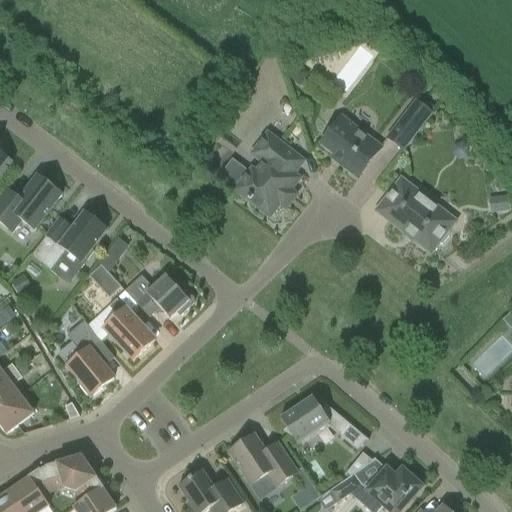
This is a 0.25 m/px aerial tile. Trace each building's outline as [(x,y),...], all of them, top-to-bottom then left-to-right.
[(403,152),(432,114),(416,102),(387,140),(403,152)] [(335,157),(333,160),(332,161),(359,181),(383,150),(342,119),(320,146),(335,157)] [(292,176),(302,164),(268,138),(254,156),(265,164),(257,176),(252,172),(237,192),(270,217),(280,204),(285,208),(294,196),(289,192),(298,181),(292,176)] [(0,181),(13,165),(0,154),(0,148),(0,149),(0,148),(0,181)] [(35,232),(62,197),(37,178),(19,201),(6,191),(0,199),(0,224),(13,235),(22,223),(35,232)] [(449,232),(456,223),(401,181),(376,213),(431,256),(438,247),(443,246),(450,238),(449,232)] [(508,199),(496,200),(498,215),(510,214),(508,199)] [(59,262),(77,276),(94,254),(92,252),(107,232),(103,229),(105,226),(97,220),(95,222),(85,215),(73,230),(60,221),(31,258),(51,273),(59,262)] [(108,275),(113,268),(103,261),(99,265),(102,268),(108,275)] [(110,300),(122,289),(102,268),(90,279),(110,300)] [(24,277),(11,284),(19,298),(32,291),(24,277)] [(195,305),(195,304),(195,302),(193,299),(181,289),(179,292),(167,279),(167,278),(167,277),(153,290),(142,278),(125,293),(150,320),(159,311),(170,322),(177,315),(180,319),(194,306),(195,305)] [(117,301),(88,328),(102,344),(110,337),(133,362),(155,342),(126,311),(117,301)] [(9,309),(0,315),(0,316),(7,326),(16,319),(9,309)] [(511,313),(502,322),(503,323),(511,332),(511,331),(511,313)] [(91,352),(102,344),(88,328),(85,323),(67,338),(73,345),(59,356),(68,368),(80,384),(78,385),(90,401),(106,388),(106,387),(114,380),(91,352)] [(0,370),(0,387),(18,374),(12,367),(2,374),(0,370)] [(0,414),(21,399),(13,388),(23,380),(18,374),(0,387),(0,414)] [(0,428),(6,437),(18,428),(34,416),(21,399),(0,414),(0,428)] [(368,443),(369,442),(322,404),(321,405),(323,406),(319,408),(313,399),(280,420),(286,429),(284,433),(293,439),(298,446),(327,427),(358,452),(366,442),(368,443)] [(70,422),(80,419),(72,406),(66,409),(70,422)] [(260,501),(298,475),(279,445),(266,454),(255,437),(229,455),(260,501)] [(352,478),(354,477),(376,462),(376,461),(372,463),(363,455),(347,474),(352,478)] [(73,509),(74,510),(104,490),(96,479),(95,479),(82,460),(59,466),(59,465),(45,469),(46,470),(43,471),(53,493),(65,490),(76,494),(82,503),(73,509)] [(9,494),(21,511),(44,511),(50,509),(44,500),(53,493),(43,471),(41,473),(40,472),(28,479),(29,481),(9,494)] [(388,511),(402,511),(422,489),(403,472),(396,479),(387,471),(367,493),(362,489),(354,477),(352,478),(316,503),(323,511),(327,511),(338,505),(352,496),(369,511),(377,511),(382,507),(388,511)] [(211,511),(234,511),(244,506),(227,481),(214,490),(202,473),(179,489),(190,505),(186,507),(189,511),(208,511),(210,511),(211,511)] [(104,490),(74,510),(75,511),(115,511),(117,511),(103,491),(104,490)] [(0,511),(21,511),(9,494),(0,500),(0,511)]
